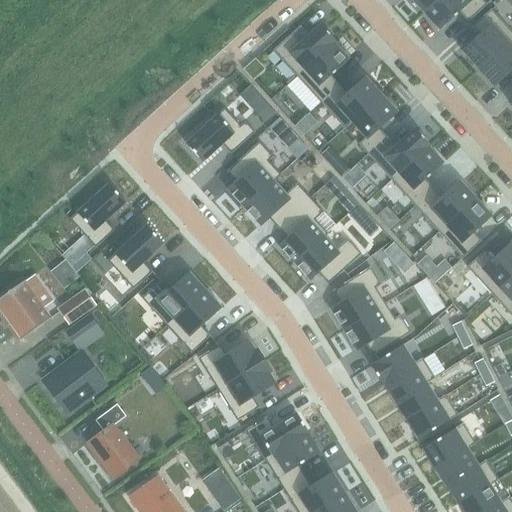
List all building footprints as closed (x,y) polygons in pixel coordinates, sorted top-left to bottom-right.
[(411,0),(423,13),(438,0),(411,0)] [(482,0),(438,0),(423,13),(440,31),(459,13),(468,23),(487,5),(482,0)] [(481,37),(463,53),(478,70),(511,39),(511,32),(491,10),(472,27),(481,37)] [(292,34),(273,51),(297,77),(334,44),(335,44),(337,43),(321,25),(301,43),(292,34)] [(511,39),(478,70),(493,87),(511,70),(511,71),(511,39)] [(334,44),(297,77),(297,78),(287,87),(310,113),(320,103),(321,103),(340,86),(331,77),(349,60),(346,57),(349,55),(339,44),(337,46),(335,44),(334,44)] [(340,86),(321,103),(345,130),(352,124),(351,123),(381,96),(366,79),(348,95),(340,86)] [(381,96),(351,123),(352,124),(366,138),(358,145),(368,155),(387,138),(379,129),(397,112),(381,96)] [(258,116),(265,123),(275,114),(269,106),(258,116)] [(196,135),(186,144),(203,163),(223,145),(231,155),(255,133),(245,122),(241,126),(225,109),(207,125),(205,123),(195,133),(196,135)] [(301,122),(295,127),(303,136),(309,131),(301,122)] [(293,133),(287,126),(277,135),(283,142),(293,133)] [(387,138),(368,155),(391,181),(429,147),(429,148),(431,147),(415,129),(395,147),(387,138)] [(260,142),(227,173),(236,183),(228,191),(244,209),(274,182),(281,176),(269,162),(273,158),(260,142)] [(429,147),(391,181),(415,207),(434,190),(426,181),(444,164),(429,148),(429,147)] [(340,185),(334,178),(324,186),(331,194),(340,185)] [(274,182),(244,209),(260,226),(268,219),(278,229),(311,199),(298,184),(286,195),(274,182)] [(434,190),(415,207),(439,233),(476,199),(461,183),(442,199),(434,190)] [(88,204),(70,220),(96,248),(115,231),(106,221),(126,203),(109,185),(98,194),(97,192),(86,202),(88,204)] [(311,199),(278,229),(287,239),(278,246),(294,264),(324,237),(325,238),(328,235),(315,221),(324,213),(311,199)] [(476,199),(439,233),(463,259),(482,242),(473,232),(491,216),(476,199)] [(349,214),(356,221),(366,213),(359,205),(349,214)] [(147,226),(108,262),(133,290),(153,273),(144,263),(164,245),(147,226)] [(324,237),(294,264),(310,282),(319,274),(329,285),(362,255),(348,240),(336,250),(325,238),(324,237)] [(393,243),(384,252),(391,259),(400,250),(393,243)] [(486,250),(467,268),(492,295),(511,276),(511,244),(495,260),(486,250)] [(86,259),(74,266),(81,277),(93,270),(86,259)] [(340,304),(331,310),(343,330),(385,304),(376,289),(381,285),(371,268),(333,292),(340,304)] [(438,270),(429,277),(435,284),(443,276),(438,270)] [(161,282),(142,299),(167,327),(206,291),(189,273),(170,291),(161,282)] [(511,276),(492,295),(511,317),(511,276)] [(34,277),(26,283),(25,282),(0,299),(0,309),(21,340),(21,341),(52,319),(51,318),(35,296),(43,290),(34,277)] [(59,310),(69,325),(96,306),(85,291),(59,310)] [(206,291),(167,327),(192,354),(211,336),(202,327),(222,309),(206,291)] [(440,299),(427,307),(432,316),(445,308),(440,299)] [(385,304),(343,330),(356,351),(366,345),(373,357),(411,333),(400,316),(395,319),(385,304)] [(67,333),(75,344),(98,327),(90,316),(67,333)] [(464,322),(455,327),(460,338),(469,334),(464,322)] [(469,334),(460,338),(466,350),(475,345),(469,334)] [(220,345),(198,359),(217,390),(264,362),(257,350),(255,351),(250,342),(227,356),(220,345)] [(403,346),(371,366),(383,386),(384,386),(416,366),(415,364),(403,346)] [(43,382),(68,414),(105,385),(81,353),(43,382)] [(482,358),(473,363),(479,375),(488,370),(482,358)] [(416,366),(384,386),(395,403),(426,383),(427,384),(435,379),(423,359),(415,364),(416,366)] [(264,362),(217,390),(237,422),(260,408),(253,397),(275,383),(270,374),(271,373),(264,362)] [(502,364),(493,368),(499,379),(508,374),(502,364)] [(488,370),(479,375),(485,386),(494,382),(488,370)] [(511,383),(508,374),(499,379),(504,390),(511,385),(511,383)] [(426,383),(395,403),(406,421),(438,402),(437,401),(427,384),(426,383)] [(138,395),(123,407),(132,418),(147,407),(138,395)] [(438,402),(406,421),(418,441),(458,416),(445,396),(437,401),(438,402)] [(89,444),(114,478),(139,460),(113,426),(125,417),(117,406),(97,422),(104,432),(89,444)] [(511,417),(508,409),(499,413),(505,425),(511,420),(511,417)] [(267,417),(245,431),(265,462),(266,462),(309,435),(310,434),(297,414),(274,428),(267,417)] [(463,424),(423,450),(435,469),(468,450),(476,444),(463,424)] [(309,435),(266,462),(284,491),(306,477),(299,466),(320,453),(309,435)] [(468,450),(435,469),(447,488),(448,487),(479,468),(478,466),(468,450)] [(479,468),(448,487),(458,505),(491,486),(499,481),(486,461),(478,466),(479,468)] [(306,477),(284,491),(297,511),(315,511),(345,494),(333,474),(312,487),(306,477)] [(183,511),(158,476),(129,497),(139,511),(183,511)] [(240,499),(226,480),(210,491),(224,511),(240,499)] [(491,486),(458,505),(462,511),(487,511),(501,504),(501,503),(491,486)] [(356,511),(345,494),(315,511),(356,511)] [(501,504),(487,511),(511,511),(511,502),(509,498),(501,503),(501,504)]
